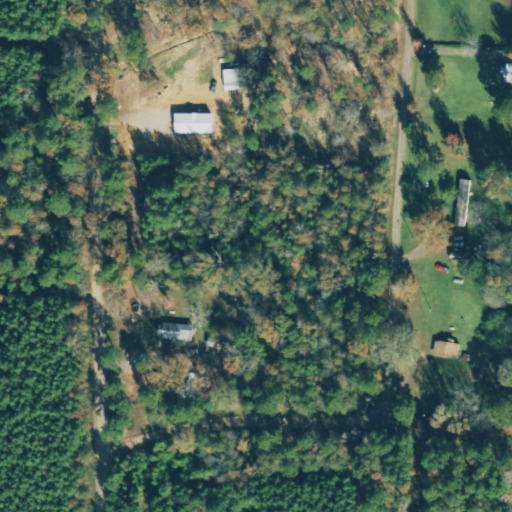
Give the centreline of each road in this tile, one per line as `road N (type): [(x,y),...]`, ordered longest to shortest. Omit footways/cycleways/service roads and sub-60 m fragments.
road 1 (residential): [(111,511),(109,0)]
road 2 (residential): [(383,403),(393,347),(410,0)]
road 3 (residential): [(111,443),(383,403)]
road 4 (track): [(383,403),(438,422),(511,469)]
